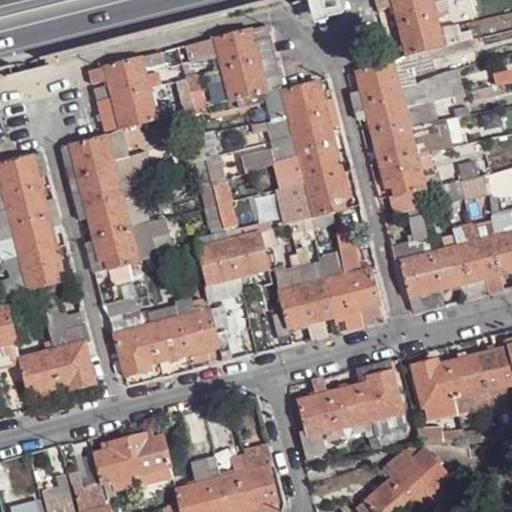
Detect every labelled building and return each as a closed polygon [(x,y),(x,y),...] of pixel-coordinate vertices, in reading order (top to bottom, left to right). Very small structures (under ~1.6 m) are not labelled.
[(407,55),(443,46),(440,31),(436,20),(432,4),(431,0),(376,0),(380,11),(394,7),(407,55)] [(448,0),(432,4),(436,20),(446,17),(450,14),(450,11),(448,0)] [(457,26),(440,31),(443,46),(452,44),(471,39),(469,33),(459,35),(457,26)] [(266,27),(252,31),(259,61),(273,58),(266,27)] [(239,99),(267,92),(259,61),(252,31),(214,39),(220,59),(222,66),(231,101),(239,99)] [(214,39),(185,47),(190,66),(196,64),(220,59),(214,39)] [(452,44),(455,52),(473,47),(471,39),(452,44)] [(393,62),(357,72),(362,93),(369,120),(385,182),(391,180),(393,187),(396,197),(416,192),(426,189),(423,178),(417,154),(443,148),(437,125),(411,131),(401,90),(417,86),(414,77),(435,72),(432,61),(455,54),(455,52),(452,44),(443,46),(407,55),(393,60),(393,62)] [(124,128),(158,119),(157,114),(151,93),(149,85),(146,75),(145,71),(166,66),(162,53),(90,71),(94,85),(108,81),(110,88),(118,115),(121,129),(124,128)] [(273,58),(259,61),(267,92),(281,89),(277,73),(273,58)] [(190,66),(184,68),(188,83),(199,81),(198,77),(199,76),(199,74),(196,64),(190,66)] [(214,105),(231,101),(222,66),(205,71),(205,73),(199,74),(199,76),(203,89),(209,87),(214,105)] [(511,69),(493,74),(496,86),(511,82),(511,69)] [(160,71),(146,75),(149,85),(157,83),(158,86),(164,84),(160,71)] [(446,74),(453,98),(460,95),(453,72),(446,74)] [(401,90),(411,131),(437,125),(439,125),(438,122),(437,117),(434,118),(431,105),(453,98),(446,74),(422,83),(422,85),(417,86),(401,90)] [(199,81),(188,83),(179,86),(190,140),(201,137),(193,96),(201,93),(199,81)] [(319,82),(282,92),(290,121),(299,159),(314,218),(315,228),(329,224),(328,214),(344,210),(342,200),(340,194),(347,192),(331,129),(324,102),(319,82)] [(157,83),(149,85),(151,93),(159,91),(158,86),(157,83)] [(110,88),(96,93),(103,117),(118,115),(110,88)] [(267,92),(269,105),(274,124),(290,121),(282,92),(281,89),(267,92)] [(267,92),(239,99),(241,111),(269,105),(267,92)] [(354,98),(360,122),(369,120),(362,93),(353,96),(354,98)] [(333,99),(324,102),(331,129),(340,126),(333,99)] [(469,107),(454,110),(456,118),(471,116),(469,107)] [(446,119),(438,122),(439,125),(437,125),(443,148),(453,145),(446,119)] [(290,121),(274,124),(268,126),(274,152),(277,165),(299,159),(290,121)] [(108,137),(115,165),(132,160),(124,128),(121,129),(108,137)] [(190,140),(181,142),(188,168),(197,166),(208,164),(208,160),(207,157),(213,155),(209,135),(201,137),(190,140)] [(108,137),(72,146),(90,222),(100,257),(106,255),(108,262),(111,271),(141,264),(132,233),(125,205),(115,165),(108,137)] [(82,223),(90,222),(72,146),(63,148),(70,176),(76,200),(82,223)] [(277,165),(274,152),(244,159),(250,176),(277,165)] [(47,174),(42,155),(34,157),(39,176),(47,174)] [(229,184),(222,156),(208,160),(208,164),(215,188),(229,184)] [(34,157),(0,166),(0,177),(5,197),(16,242),(21,261),(26,278),(29,292),(59,284),(57,275),(55,267),(62,266),(39,176),(34,157)] [(115,165),(125,205),(147,199),(148,197),(138,159),(132,160),(115,165)] [(314,218),(299,159),(277,165),(292,223),(314,218)] [(463,183),(459,184),(464,202),(464,203),(491,196),(487,178),(478,180),(474,163),(458,167),(463,183)] [(215,188),(208,164),(197,166),(204,191),(215,188)] [(423,178),(426,189),(427,190),(440,187),(441,187),(438,175),(423,178)] [(385,182),(387,189),(393,187),(391,180),(385,182)] [(440,187),(444,207),(464,202),(459,184),(459,183),(441,187),(440,187)] [(221,207),(225,222),(227,229),(241,225),(229,184),(215,188),(221,207)] [(204,191),(203,191),(207,211),(221,207),(215,188),(204,191)] [(421,210),(416,192),(396,197),(389,199),(393,217),(407,214),(419,211),(421,210)] [(0,245),(16,242),(5,197),(0,197),(0,245)] [(132,233),(151,224),(149,212),(158,209),(156,198),(147,199),(125,205),(132,233)] [(207,211),(210,226),(225,222),(221,207),(207,211)] [(419,211),(407,214),(409,222),(421,219),(421,217),(419,211)] [(473,227),(477,241),(493,236),(492,227),(511,221),(511,211),(492,217),(493,221),(473,227)] [(423,217),(421,217),(421,219),(409,222),(412,236),(407,237),(409,243),(414,242),(429,238),(423,217)] [(132,233),(141,264),(150,261),(160,259),(157,245),(169,242),(173,240),(168,221),(151,224),(132,233)] [(511,231),(511,221),(492,227),(493,236),(511,231)] [(196,239),(199,249),(230,241),(227,229),(225,222),(210,226),(212,235),(196,239)] [(477,241),(473,227),(452,232),(455,239),(462,238),(464,244),(477,241)] [(381,305),(371,269),(361,271),(350,229),(331,234),(333,255),(336,278),(306,285),(279,292),(285,313),(289,329),(337,317),(364,310),(381,305)] [(272,231),(260,233),(264,250),(277,248),(272,231)] [(511,271),(511,270),(511,231),(493,236),(477,241),(464,244),(401,261),(410,297),(440,289),(458,285),(511,271)] [(401,261),(464,244),(462,238),(455,239),(452,232),(429,238),(414,242),(409,243),(393,247),(396,262),(401,261)] [(230,241),(199,249),(202,263),(208,285),(242,277),(260,273),(263,272),(269,270),(264,250),(260,233),(230,241)] [(317,245),(315,233),(309,235),(311,246),(317,245)] [(16,242),(0,245),(0,246),(4,264),(21,261),(16,242)] [(157,245),(160,259),(173,255),(169,242),(157,245)] [(160,259),(150,261),(153,272),(161,270),(162,277),(170,275),(170,269),(202,263),(199,249),(173,255),(160,259)] [(106,255),(100,257),(102,264),(108,262),(106,255)] [(336,278),(333,255),(322,257),(323,262),(301,268),(306,285),(336,278)] [(21,261),(4,264),(5,269),(9,268),(13,282),(26,278),(21,261)] [(273,268),(273,270),(276,282),(279,292),(306,285),(301,268),(286,271),(284,265),(273,268)] [(62,266),(55,267),(57,275),(64,273),(62,266)] [(269,270),(263,272),(267,284),(276,282),(273,270),(269,270)] [(458,285),(462,301),(475,297),(500,291),(511,287),(511,276),(511,271),(458,285)] [(242,277),(246,293),(264,288),(260,273),(242,277)] [(242,277),(208,285),(211,305),(226,302),(246,297),(246,293),(242,277)] [(26,278),(13,282),(2,286),(6,302),(19,299),(30,295),(29,292),(26,278)] [(410,297),(415,312),(429,309),(444,305),(440,289),(410,297)] [(179,307),(179,305),(175,295),(168,296),(170,309),(174,309),(179,307)] [(113,325),(143,317),(142,314),(140,312),(137,298),(109,307),(113,325)] [(8,307),(11,318),(23,314),(19,299),(6,302),(8,307)] [(185,317),(208,310),(206,302),(195,304),(194,301),(179,305),(179,307),(174,309),(176,318),(185,317)] [(11,318),(8,307),(0,309),(0,371),(22,366),(20,360),(21,360),(17,342),(11,318)] [(153,324),(176,318),(174,309),(170,309),(150,316),(153,324)] [(214,328),(210,310),(208,310),(185,317),(176,318),(153,324),(150,325),(142,328),(115,334),(126,378),(144,373),(142,367),(149,365),(219,346),(214,328)] [(368,326),(364,310),(337,317),(341,332),(368,326)] [(52,352),(63,336),(58,320),(57,313),(43,316),(46,329),(50,344),(52,352)] [(289,329),(285,313),(275,316),(281,343),(292,340),(289,329)] [(81,314),(58,320),(63,336),(85,329),(81,314)] [(150,325),(153,324),(150,316),(143,317),(113,325),(115,334),(142,328),(150,325)] [(31,357),(52,352),(50,344),(46,329),(35,331),(35,334),(27,337),(27,339),(31,357)] [(63,336),(52,352),(86,344),(86,346),(91,345),(86,329),(63,336)] [(511,335),(504,337),(508,347),(439,365),(437,359),(412,366),(423,408),(425,407),(491,391),(511,385),(511,335)] [(17,342),(21,360),(31,357),(27,339),(17,342)] [(22,366),(30,396),(70,386),(77,385),(78,391),(96,386),(86,346),(86,344),(52,352),(31,357),(21,360),(20,360),(22,366)] [(364,368),(368,383),(375,382),(374,376),(392,371),(390,361),(364,368)] [(329,450),(324,433),(335,431),(342,429),(358,424),(371,421),(375,420),(403,412),(392,371),(374,376),(375,382),(368,383),(328,394),(316,397),(298,402),(306,429),(302,430),(308,455),(309,458),(315,457),(314,454),(329,450)] [(316,397),(328,394),(324,378),(312,381),(316,397)] [(491,391),(425,407),(428,419),(493,405),(491,391)] [(403,412),(375,420),(379,435),(372,436),(375,447),(398,444),(397,430),(410,427),(406,412),(403,412)] [(371,421),(358,424),(360,434),(373,431),(371,421)] [(504,427),(482,428),(483,439),(505,438),(504,435),(504,427)] [(342,429),(335,431),(336,438),(344,436),(342,429)] [(443,430),(444,440),(465,440),(464,429),(443,430)] [(443,430),(420,432),(423,441),(444,440),(443,430)] [(136,488),(133,478),(171,468),(164,439),(154,441),(148,442),(146,436),(110,446),(111,452),(105,454),(95,456),(103,486),(107,500),(119,497),(118,492),(136,488)] [(70,445),(61,448),(64,457),(72,454),(70,445)] [(275,468),(268,445),(245,451),(245,453),(251,474),(268,470),(275,468)] [(413,460),(437,489),(451,477),(425,447),(413,458),(405,450),(384,468),(392,478),(413,460)] [(238,477),(251,474),(245,453),(233,457),(238,477)] [(199,486),(224,480),(217,456),(193,462),(199,486)] [(392,478),(365,503),(372,511),(411,511),(415,509),(430,495),(437,489),(413,460),(392,478)] [(146,495),(144,486),(165,482),(168,490),(176,488),(171,468),(133,478),(136,488),(139,497),(146,495)] [(199,486),(176,493),(181,510),(181,511),(253,511),(277,506),(268,470),(251,474),(238,477),(224,480),(199,486)] [(70,475),(73,485),(83,482),(81,472),(70,475)] [(110,511),(107,500),(103,486),(86,490),(83,482),(73,485),(79,511),(76,511),(67,476),(57,479),(60,489),(44,492),(48,511),(110,511)] [(430,495),(415,509),(417,511),(447,511),(442,506),(441,507),(430,495)] [(372,511),(365,503),(357,509),(359,511),(372,511)]
